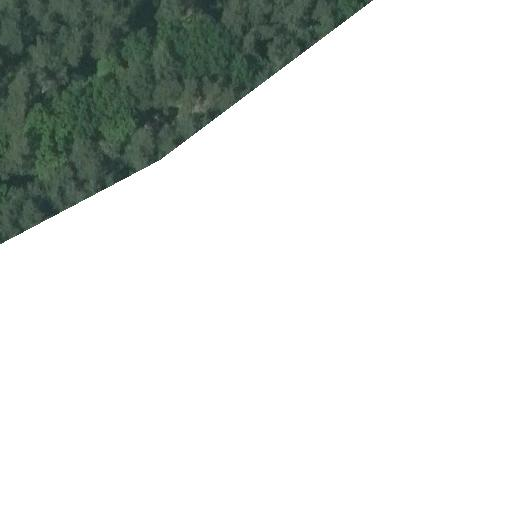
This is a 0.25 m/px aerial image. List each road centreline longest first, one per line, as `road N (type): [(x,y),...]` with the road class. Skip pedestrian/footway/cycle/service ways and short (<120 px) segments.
road 1 (track): [(375,0),(113,140)]
road 2 (track): [(0,200),(113,140)]
